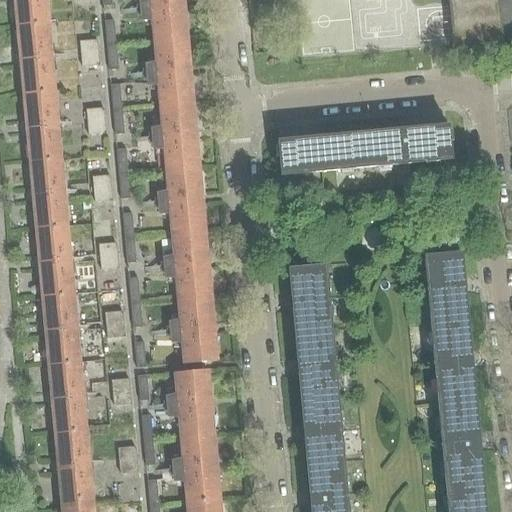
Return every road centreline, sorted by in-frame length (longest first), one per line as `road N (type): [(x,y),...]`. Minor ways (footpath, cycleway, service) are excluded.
road 1 (residential): [(273,511),(237,110)]
road 2 (residential): [(511,410),(481,85)]
road 3 (residential): [(237,110),(481,85)]
